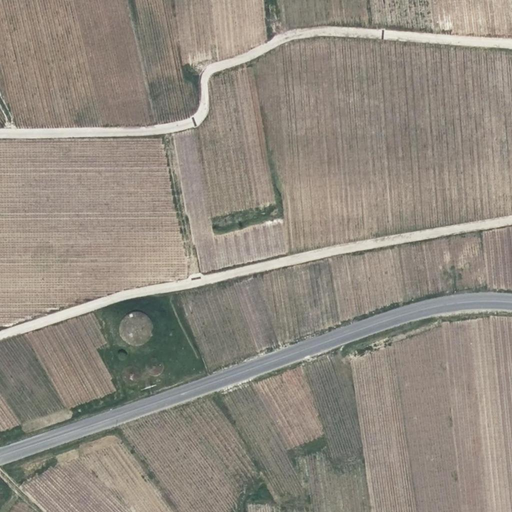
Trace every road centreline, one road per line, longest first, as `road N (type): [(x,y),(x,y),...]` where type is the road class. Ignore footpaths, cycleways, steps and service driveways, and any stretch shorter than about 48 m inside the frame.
road 1 (track): [(511,44),(303,32),(208,71),(193,122),(151,131),(0,134)]
road 2 (secondary): [(0,455),(410,312),(511,302)]
road 3 (track): [(0,335),(139,291),(511,220)]
